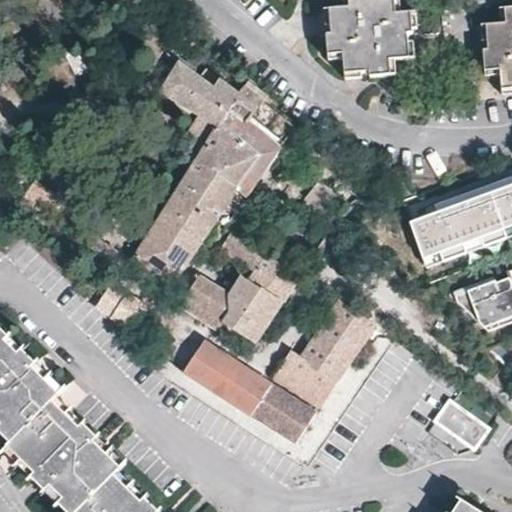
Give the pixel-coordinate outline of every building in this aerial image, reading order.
[(352,0),(352,8),(333,9),(335,33),(329,35),(330,54),(345,53),(345,73),(368,72),(374,76),(392,75),(391,60),(410,59),(409,33),(413,32),(412,12),(397,13),(396,0),(352,0)] [(511,8),(507,9),(507,23),(488,25),(489,50),(485,50),(487,71),(501,70),(502,89),(511,87),(511,8)] [(164,211),(206,237),(212,228),(216,221),(236,191),(244,197),(294,127),(263,103),(267,97),(247,82),(238,93),(205,69),(200,76),(179,62),(160,92),(197,116),(175,161),(189,171),(164,211)] [(35,180),(21,201),(46,218),(59,199),(35,180)] [(452,266),(511,244),(511,190),(410,230),(452,266)] [(132,263),(126,273),(158,295),(165,286),(170,290),(182,272),(206,237),(164,211),(132,263)] [(387,248),(352,217),(344,225),(379,258),(387,248)] [(323,258),(333,265),(340,250),(335,247),(343,232),(332,226),(314,253),(323,258)] [(88,233),(83,243),(126,273),(132,263),(88,233)] [(255,274),(267,257),(233,234),(222,251),(255,274)] [(290,291),(298,278),(267,257),(255,274),(250,281),(281,303),(290,291)] [(510,328),(511,327),(511,275),(468,292),(510,328)] [(230,313),(227,296),(199,276),(185,298),(189,300),(184,308),(197,317),(201,320),(202,318),(215,327),(218,322),(222,324),(230,313)] [(255,344),(281,303),(250,281),(242,276),(227,296),(230,313),(222,324),(219,330),(227,336),(230,328),(240,334),(255,344)] [(126,295),(110,284),(95,307),(132,332),(147,309),(126,295)] [(335,383),(376,326),(338,300),(320,325),(297,358),(335,383)] [(27,371),(34,362),(0,329),(0,433),(9,442),(53,396),(60,388),(46,373),(38,382),(27,371)] [(202,343),(184,373),(250,416),(268,387),(266,385),(237,366),(202,343)] [(317,410),(335,383),(297,358),(289,353),(279,366),(271,378),(296,394),(317,410)] [(46,373),(34,362),(27,371),(38,382),(46,373)] [(268,387),(250,416),(292,444),(313,415),(291,402),(268,387)] [(53,396),(9,442),(3,448),(16,461),(66,409),(53,396)] [(492,431),(451,403),(435,426),(477,454),(492,431)] [(66,409),(16,461),(30,476),(38,468),(51,481),(44,489),(66,511),(154,511),(155,511),(114,470),(121,463),(108,450),(100,458),(88,445),(95,437),(66,409)] [(108,450),(95,437),(88,445),(100,458),(108,450)] [(38,468),(30,476),(44,489),(51,481),(38,468)]
